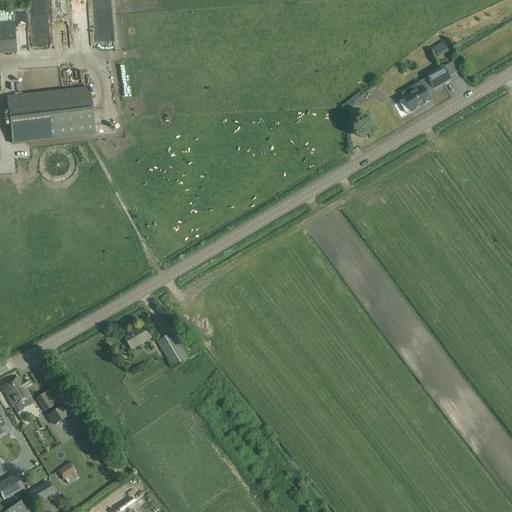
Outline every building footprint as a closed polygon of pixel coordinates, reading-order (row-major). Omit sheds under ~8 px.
[(0,54),(16,54),(14,24),(0,24),(0,54)] [(443,44),(434,49),(439,57),(448,52),(443,44)] [(432,86),(434,89),(451,79),(443,66),(426,77),(427,78),(401,94),(412,112),(431,101),(425,90),(432,86)] [(12,145),(96,135),(90,87),(7,97),(12,145)] [(132,350),(152,338),(144,325),(124,337),(132,350)] [(158,342),(173,369),(189,359),(181,345),(185,342),(178,330),(158,342)] [(18,377),(2,388),(17,412),(34,402),(25,388),(28,385),(25,381),(22,383),(18,377)] [(44,393),(36,399),(45,413),(53,407),(58,403),(57,402),(54,404),(53,403),(51,404),(44,393)] [(69,416),(63,406),(47,416),(53,426),(69,416)] [(63,481),(76,471),(70,463),(57,472),(63,481)] [(23,489),(15,476),(0,484),(0,493),(4,501),(23,489)] [(48,483),(29,493),(35,504),(54,493),(48,483)] [(118,490),(108,499),(114,505),(124,496),(118,490)] [(28,511),(21,502),(6,511),(28,511)] [(43,511),(49,511),(52,510),(46,502),(39,507),(43,511)]
